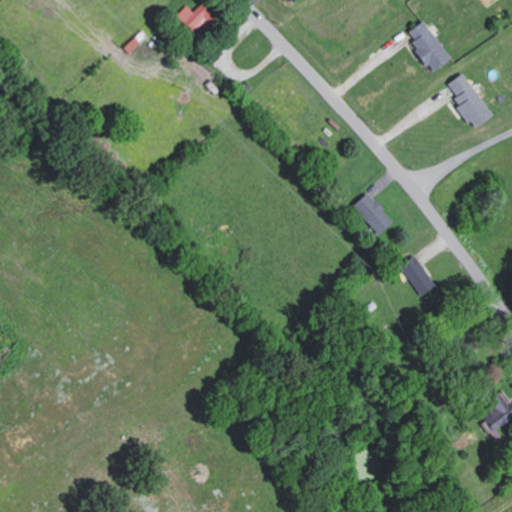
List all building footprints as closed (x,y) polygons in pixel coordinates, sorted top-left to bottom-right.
[(181,13),(195,33),(206,25),(209,29),(222,20),(209,1),(195,11),(191,6),(181,13)] [(413,32),(419,40),(415,43),(438,72),(456,58),(427,22),(413,32)] [(498,117),(466,72),(451,83),(461,96),(456,100),(479,131),(498,117)] [(399,221),(371,193),(356,207),(384,236),(399,221)] [(404,263),(419,293),(433,285),(429,277),(431,276),(420,254),(404,263)] [(500,422),(511,415),(511,408),(502,389),(487,396),(500,422)]
